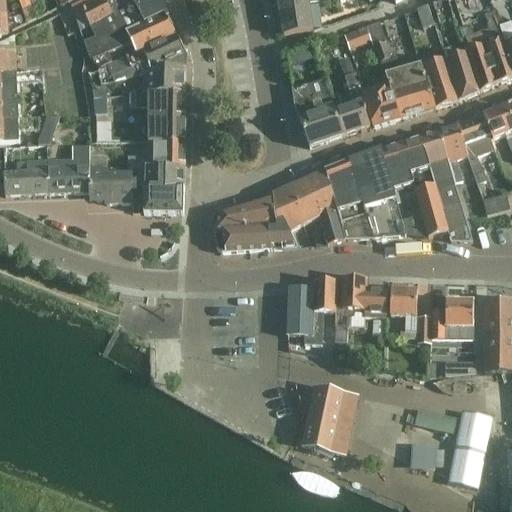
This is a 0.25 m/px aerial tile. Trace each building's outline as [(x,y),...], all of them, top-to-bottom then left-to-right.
[(15,0),(21,12),(30,7),(27,0),(15,0)] [(91,8),(86,0),(83,0),(69,8),(74,17),(91,8)] [(82,14),(74,19),(80,34),(90,28),(96,40),(84,46),(90,61),(131,45),(136,55),(176,37),(156,0),(109,0),(107,2),(82,14)] [(307,0),(277,0),(280,12),(309,7),(307,0)] [(486,0),(457,0),(452,2),(460,27),(492,16),(486,0)] [(453,23),(452,19),(447,4),(434,8),(441,27),(453,23)] [(30,7),(21,12),(27,25),(37,21),(30,7)] [(309,7),(280,12),(284,38),(313,33),(309,7)] [(422,33),(434,29),(427,11),(416,15),(422,33)] [(511,32),(510,26),(500,29),(511,70),(511,32)] [(467,54),(467,57),(479,95),(511,81),(511,70),(500,29),(490,32),(493,44),(467,54)] [(136,55),(126,60),(105,69),(110,79),(131,70),(146,63),(152,73),(186,57),(176,37),(136,55)] [(447,62),(446,62),(459,105),(479,95),(467,57),(457,61),(453,50),(444,53),(447,62)] [(0,54),(0,78),(16,77),(15,54),(0,54)] [(143,77),(143,97),(148,97),(186,96),(187,57),(186,57),(152,73),(143,77)] [(355,109),(336,116),(343,140),(370,131),(362,107),(365,106),(361,96),(350,62),(339,66),(345,80),(355,109)] [(429,68),(422,70),(435,112),(459,105),(446,62),(429,68)] [(386,79),(388,86),(400,122),(435,112),(422,70),(421,69),(386,79)] [(16,77),(0,78),(0,123),(18,123),(16,88),(41,86),(40,76),(16,78),(16,77)] [(324,84),(308,89),(292,93),(294,108),(309,151),(343,140),(336,116),(335,116),(324,84)] [(388,86),(361,96),(365,106),(373,130),(400,122),(388,86)] [(105,92),(93,93),(93,94),(93,102),(95,102),(95,103),(106,101),(105,92)] [(148,97),(143,97),(130,98),(130,112),(148,112),(148,123),(149,123),(148,146),(185,146),(186,96),(148,97)] [(107,118),(106,101),(95,103),(96,118),(107,118)] [(511,120),(507,110),(483,119),(493,143),(506,139),(511,154),(511,120)] [(482,120),(459,129),(468,161),(475,181),(477,188),(486,185),(483,175),(478,160),(495,154),(482,120)] [(18,123),(0,123),(0,146),(19,145),(18,134),(40,134),(39,122),(18,123)] [(459,129),(439,135),(455,186),(463,184),(457,165),(468,161),(459,129)] [(439,135),(420,141),(429,172),(434,188),(448,236),(451,245),(473,246),(455,187),(455,186),(439,135)] [(420,141),(401,147),(411,178),(414,188),(419,187),(416,177),(429,172),(420,141)] [(129,171),(136,171),(184,171),(185,146),(148,146),(144,146),(144,160),(129,160),(129,171)] [(401,147),(380,153),(391,184),(411,178),(401,147)] [(72,164),(47,165),(49,198),(90,196),(90,159),(89,159),(89,149),(71,150),(72,164)] [(380,153),(349,166),(364,214),(372,242),(383,242),(400,241),(396,228),(403,225),(394,193),(391,184),(380,153)] [(107,159),(90,159),(90,196),(91,203),(106,202),(106,209),(132,208),(131,178),(106,178),(107,171),(107,159)] [(17,169),(17,177),(4,177),(5,199),(49,198),(47,165),(27,166),(27,169),(17,169)] [(325,175),(341,232),(345,244),(348,243),(372,242),(364,214),(349,166),(325,175)] [(184,171),(136,171),(136,184),(140,184),(140,188),(144,188),(143,218),(183,219),(184,171)] [(325,175),(293,190),(301,228),(302,230),(319,222),(328,249),(345,244),(341,232),(325,175)] [(434,188),(415,193),(429,242),(448,236),(434,188)] [(269,233),(272,253),(299,251),(293,234),(302,230),(301,228),(293,190),(273,199),(278,232),(269,233)] [(233,256),(272,253),(269,233),(278,232),(273,199),(219,215),(214,237),(216,253),(223,256),(233,256)] [(486,220),(510,214),(506,199),(482,205),(486,220)] [(336,314),(336,318),(335,335),(348,335),(348,315),(366,316),(365,321),(386,321),(387,294),(368,293),(368,282),(342,282),(341,314),(336,314)] [(313,340),(313,349),(322,350),(323,318),(336,318),(336,314),(337,286),(315,285),(314,292),(313,316),(313,337),(313,340)] [(287,340),(305,340),(304,349),(313,349),(313,340),(313,337),(313,316),(314,292),(288,291),(287,340)] [(400,342),(416,342),(418,342),(418,348),(431,348),(431,344),(431,323),(419,323),(419,329),(417,329),(417,295),(391,294),(391,320),(406,320),(406,336),(400,335),(400,342)] [(511,377),(511,303),(485,304),(485,377),(511,377)] [(473,356),(474,306),(446,305),(446,316),(446,332),(447,332),(459,332),(459,356),(473,356)] [(446,316),(432,316),(431,323),(431,344),(447,344),(447,332),(446,332),(446,316)] [(345,397),(314,390),(301,449),(345,458),(347,448),(335,446),(345,397)] [(437,451),(412,449),(410,473),(436,474),(437,451)]
